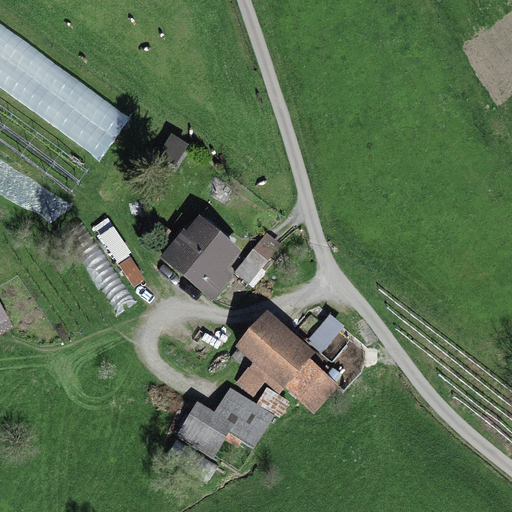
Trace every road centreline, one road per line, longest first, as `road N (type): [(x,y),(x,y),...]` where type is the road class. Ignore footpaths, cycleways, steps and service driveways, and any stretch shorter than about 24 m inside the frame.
road 1 (track): [(511,470),(436,404),(335,278),(244,0)]
road 2 (track): [(212,398),(153,365),(146,346),(155,315),(169,307),(229,318),(265,313),(335,278)]
